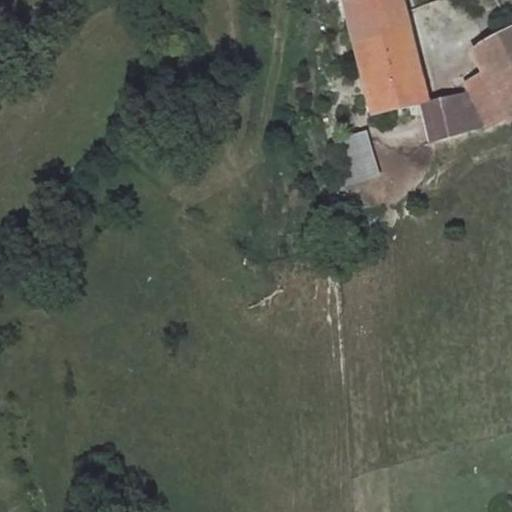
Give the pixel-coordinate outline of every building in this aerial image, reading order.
[(426,119),(396,0),(341,0),(376,132),(426,119)] [(511,47),(473,70),(490,101),(511,138),(511,137),(511,47)] [(490,101),(469,107),(481,147),(511,138),(490,101)] [(437,159),(481,147),(469,107),(426,119),(437,159)] [(353,201),(385,192),(370,152),(340,161),(353,201)]
